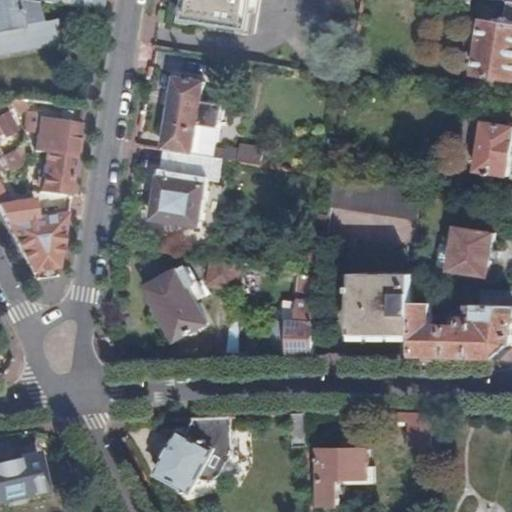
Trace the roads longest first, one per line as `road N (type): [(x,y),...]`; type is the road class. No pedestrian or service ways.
road 1 (residential): [(511,385),(229,386),(75,399)]
road 2 (residential): [(80,309),(129,0)]
road 3 (residential): [(75,399),(135,511)]
